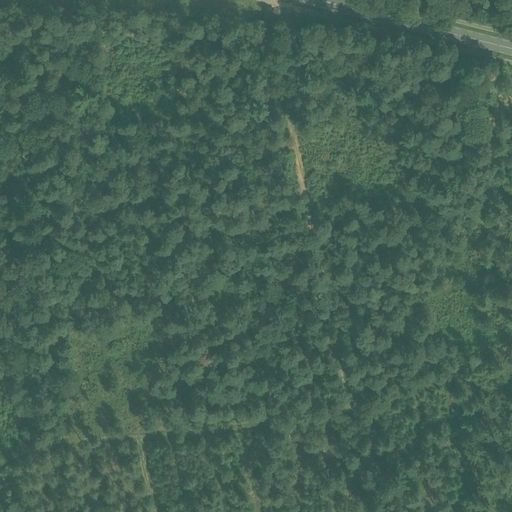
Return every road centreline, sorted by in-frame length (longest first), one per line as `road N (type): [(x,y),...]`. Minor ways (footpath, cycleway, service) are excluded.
road 1 (track): [(511,348),(347,409),(142,436)]
road 2 (primary): [(511,47),(325,0)]
road 3 (track): [(142,436),(49,445),(0,466)]
